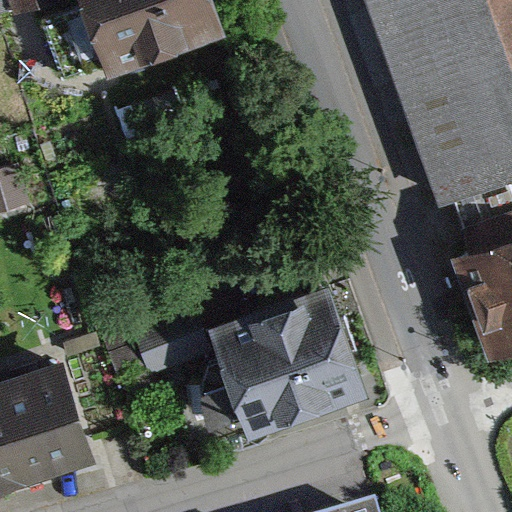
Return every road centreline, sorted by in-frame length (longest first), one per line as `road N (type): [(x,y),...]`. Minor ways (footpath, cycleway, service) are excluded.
road 1 (residential): [(303,0),(453,418)]
road 2 (residential): [(453,418),(127,511)]
